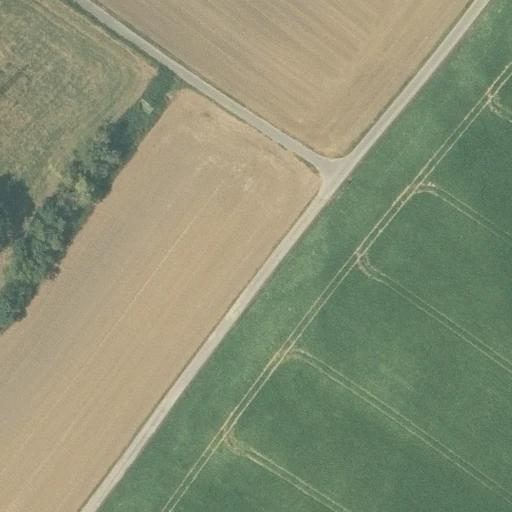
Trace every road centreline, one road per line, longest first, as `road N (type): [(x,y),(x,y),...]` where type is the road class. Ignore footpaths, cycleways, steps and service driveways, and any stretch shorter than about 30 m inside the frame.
road 1 (track): [(89,511),(337,187)]
road 2 (track): [(337,187),(75,0)]
road 3 (track): [(337,187),(485,0)]
